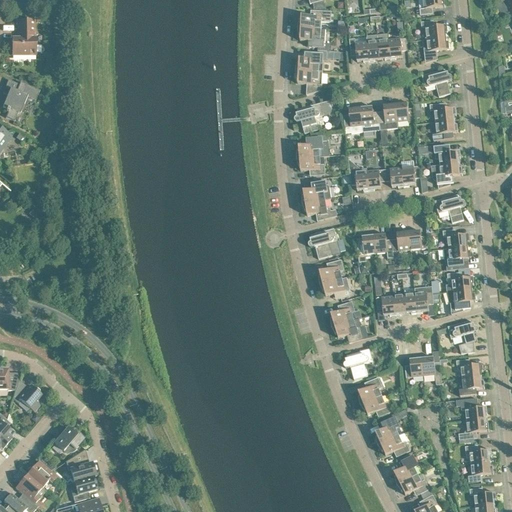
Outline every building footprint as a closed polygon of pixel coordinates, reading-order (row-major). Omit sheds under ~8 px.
[(442,1),(442,0),(423,0),(424,10),(420,10),(420,16),(433,15),(432,9),(445,8),(444,1),(442,1)] [(321,30),(321,23),(329,23),(330,12),(314,12),(314,18),(302,17),(301,21),(300,21),(299,23),(299,24),(298,26),(298,28),(298,29),(321,30)] [(34,39),(34,21),(18,21),(18,39),(12,39),(12,55),(36,55),(36,39),(34,39)] [(426,29),(427,41),(446,39),(446,34),(448,34),(447,27),(434,28),(434,22),(421,23),(422,29),(426,29)] [(325,31),(321,30),(298,29),(298,31),(298,33),(298,34),(299,36),(299,38),(300,38),(300,42),(309,42),(309,48),(318,49),(318,52),(326,52),(330,52),(331,45),(324,45),(325,31)] [(391,61),(389,41),(388,35),(377,36),(378,43),(380,61),(385,60),(385,61),(391,61)] [(380,61),(378,43),(377,36),(367,37),(367,39),(367,44),(369,63),(375,62),(375,61),(380,61)] [(369,63),(367,44),(367,39),(349,41),(351,57),(357,57),(357,63),(363,62),(364,63),(369,63)] [(438,61),(437,52),(450,51),(449,43),(447,44),(446,39),(427,41),(423,41),(426,64),(438,61)] [(406,40),(389,41),(391,61),(396,60),(396,59),(403,58),(402,52),(407,52),(406,40)] [(326,62),(326,52),(318,52),(318,55),(306,54),(306,60),(299,60),(299,64),(298,64),(297,66),(297,67),(296,69),(296,71),(296,72),(319,73),(323,74),(323,62),(326,62)] [(447,83),(450,82),(452,81),(453,80),(453,78),(452,77),(450,76),(449,76),(448,73),(446,74),(445,70),(422,77),(425,89),(436,86),(439,98),(451,95),(447,83)] [(307,96),(322,92),(323,74),(319,73),(296,72),(296,74),(296,76),(296,77),(296,79),(297,81),(298,81),(298,85),(307,85),(307,96)] [(20,115),(21,112),(23,113),(28,103),(32,105),(34,100),(36,101),(40,91),(20,83),(19,85),(8,81),(3,94),(8,96),(3,109),(7,111),(6,112),(8,113),(6,119),(14,122),(18,114),(20,115)] [(315,119),(329,115),(330,114),(331,113),(331,110),(330,109),(329,108),(329,104),(330,104),(330,102),(331,102),(331,101),(297,111),(298,114),(296,115),(297,118),(296,118),(295,119),(295,120),(295,121),(295,122),(296,123),(298,124),(299,124),(302,123),(305,135),(319,131),(315,119)] [(397,123),(395,104),(390,105),(390,106),(384,107),(384,113),(379,113),(381,131),(398,129),(397,123)] [(401,105),(401,104),(395,104),(397,123),(415,121),(413,110),(408,110),(407,104),(401,105)] [(447,104),(430,106),(430,112),(435,112),(436,123),(455,122),(455,117),(456,117),(456,109),(447,110),(447,104)] [(366,107),(361,108),(363,133),(381,131),(379,113),(373,114),(373,108),(367,108),(366,107)] [(350,116),(344,117),(345,129),(351,128),(351,134),(363,133),(361,108),(355,108),(355,110),(349,110),(350,116)] [(455,126),(455,122),(436,123),(437,135),(433,136),(434,142),(453,140),(453,139),(452,134),(458,133),(457,126),(455,126)] [(0,152),(11,137),(0,129),(0,152)] [(329,156),(325,143),(328,143),(327,136),(317,137),(317,140),(307,141),(308,147),(299,147),(299,152),(298,152),(297,153),(297,155),(297,157),(297,158),(297,160),(320,158),(329,158),(329,156)] [(439,155),(441,166),(459,164),(459,160),(461,159),(460,152),(447,153),(447,148),(434,149),(435,155),(439,155)] [(320,166),(320,158),(297,160),(297,162),(297,163),(298,165),(299,167),(299,168),(300,168),(301,172),(313,171),(313,177),(325,176),(324,165),(320,166)] [(369,192),(367,173),(367,170),(361,170),(353,164),(349,169),(351,187),(357,186),(357,192),(364,191),(364,193),(369,192)] [(441,166),(432,167),(433,180),(437,183),(438,186),(439,190),(451,187),(451,185),(454,185),(453,177),(463,176),(462,169),(460,169),(459,164),(441,166)] [(419,167),(402,169),(404,188),(410,188),(410,187),(416,186),(415,180),(421,179),(419,167)] [(404,188),(402,169),(385,171),(386,183),(391,182),(392,188),(398,188),(398,189),(404,188)] [(381,183),(386,183),(385,171),(367,173),(369,192),(375,191),(375,190),(381,189),(381,183)] [(10,193),(11,192),(0,182),(0,184),(0,185),(10,193)] [(332,200),(330,188),(327,189),(326,182),(314,184),(315,190),(303,192),(304,196),(303,197),(302,198),(302,200),(302,202),(302,203),(302,205),(325,201),(332,200)] [(460,209),(463,208),(465,207),(466,206),(466,204),(465,203),(463,202),(462,202),(461,199),(459,199),(458,196),(435,202),(438,215),(449,212),(452,224),(464,221),(460,209)] [(337,217),(336,211),(331,212),(330,208),(326,209),(325,201),(302,205),(303,207),(303,208),(304,210),(305,211),(306,213),(307,213),(307,217),(319,215),(321,222),(337,217)] [(338,242),(334,230),(311,236),(312,239),(310,240),(311,243),(310,243),(309,244),(309,245),(309,246),(309,247),(310,248),(310,249),(312,249),(313,249),(316,248),(319,261),(332,257),(332,256),(338,254),(339,252),(337,242),(338,242)] [(414,233),(414,231),(409,232),(411,251),(428,249),(427,237),(421,238),(421,232),(414,233)] [(448,238),(449,250),(468,248),(468,243),(470,243),(469,236),(456,237),(456,231),(443,232),(444,239),(448,238)] [(411,251),(409,232),(403,232),(403,234),(397,234),(397,240),(392,241),(393,253),(396,253),(411,251)] [(393,253),(392,241),(387,241),(386,236),(380,236),(380,235),(374,236),(376,255),(387,253),(388,259),(394,259),(394,258),(393,253)] [(376,255),(374,236),(368,236),(368,237),(362,238),(363,240),(358,241),(357,240),(359,264),(365,263),(366,261),(366,256),(376,255)] [(468,248),(449,250),(450,261),(446,262),(447,272),(460,271),(459,267),(464,267),(464,260),(471,260),(471,252),(469,253),(468,248)] [(342,280),(340,272),(344,271),(341,261),(330,264),(331,270),(320,273),(321,277),(320,277),(319,279),(319,281),(319,282),(319,284),(320,286),(342,280)] [(453,286),(454,293),(473,291),(472,286),(474,286),(473,279),(461,280),(460,274),(447,275),(449,287),(453,286)] [(351,297),(348,286),(344,287),(342,280),(320,286),(320,287),(321,289),(322,291),(323,292),(324,293),(325,293),(326,297),(338,294),(339,300),(351,297)] [(431,282),(432,288),(433,294),(440,293),(438,281),(431,282)] [(434,306),(433,294),(432,288),(415,290),(415,296),(417,315),(423,314),(423,313),(429,312),(428,306),(434,306)] [(473,295),(473,291),(454,293),(447,293),(450,305),(452,316),(464,313),(471,311),(471,303),(476,302),(475,295),(473,295)] [(417,315),(415,296),(405,297),(406,315),(411,314),(412,315),(417,315)] [(406,315),(405,297),(394,298),(396,317),(401,316),(401,315),(406,315)] [(396,317),(394,298),(376,300),(378,312),(383,311),(384,317),(390,316),(390,318),(396,317)] [(332,320),(331,320),(331,322),(331,323),(331,325),(331,327),(332,328),(354,322),(352,314),(356,313),(352,303),(338,307),(340,313),(331,316),(332,320)] [(364,340),(360,328),(361,328),(360,320),(354,322),(332,328),(332,330),(333,332),(334,333),(335,335),(336,336),(337,335),(338,340),(350,336),(352,343),(364,340)] [(476,342),(475,340),(474,334),(476,334),(478,333),(479,331),(479,330),(478,328),(476,328),(475,328),(474,324),(472,325),(471,322),(448,328),(451,340),(462,338),(464,344),(464,345),(459,347),(461,355),(475,354),(474,343),(476,342)] [(345,360),(346,363),(345,364),(344,366),(344,367),(345,369),(346,369),(348,369),(351,369),(354,381),(368,377),(365,365),(373,362),(370,350),(347,357),(347,360),(345,360)] [(424,377),(422,358),(416,359),(416,360),(410,361),(411,367),(405,367),(406,379),(424,377)] [(428,359),(427,358),(422,358),(424,377),(435,376),(436,386),(442,386),(440,368),(440,364),(434,364),(434,358),(428,359)] [(461,368),(463,380),(482,378),(481,373),(483,373),(482,365),(470,367),(469,361),(457,362),(457,368),(461,368)] [(0,390),(7,391),(7,392),(16,392),(19,381),(20,376),(19,376),(19,379),(16,377),(8,377),(8,371),(3,371),(2,369),(0,368),(0,390)] [(482,382),(482,378),(463,380),(464,391),(460,392),(460,398),(477,396),(476,390),(485,389),(484,382),(482,382)] [(382,397),(379,390),(383,389),(379,379),(368,383),(370,389),(359,393),(360,397),(359,398),(359,399),(359,401),(359,403),(360,404),(360,406),(382,397)] [(35,390),(34,389),(31,386),(28,389),(19,381),(16,392),(13,400),(19,405),(21,402),(34,413),(40,406),(36,403),(42,396),(39,394),(40,393),(40,391),(37,389),(36,389),(35,390)] [(393,413),(389,403),(385,404),(382,397),(360,406),(361,408),(362,409),(363,411),(364,412),(365,413),(366,413),(368,417),(379,412),(381,417),(393,413)] [(488,416),(487,408),(478,409),(477,400),(456,402),(457,408),(461,408),(462,411),(466,411),(467,422),(486,420),(486,416),(488,416)] [(0,439),(7,445),(12,440),(10,439),(13,435),(5,428),(9,424),(10,425),(11,424),(0,415),(0,439)] [(399,437),(396,430),(399,428),(395,419),(384,423),(387,429),(375,434),(377,438),(376,438),(376,440),(376,442),(377,443),(377,445),(378,447),(399,437)] [(477,439),(477,434),(489,432),(489,425),(487,425),(486,420),(467,422),(468,430),(464,435),(459,435),(460,441),(477,439)] [(63,452),(64,452),(66,453),(69,454),(72,454),(74,453),(77,451),(75,449),(84,439),(78,435),(76,437),(68,429),(54,445),(63,452)] [(402,444),(399,437),(378,447),(379,448),(380,450),(381,451),(382,452),(383,453),(384,453),(386,457),(397,452),(399,457),(410,452),(406,442),(402,444)] [(471,459),(472,465),(491,463),(490,458),(492,458),(491,451),(479,452),(478,446),(465,448),(467,459),(471,459)] [(85,451),(66,463),(68,471),(71,471),(74,483),(96,477),(92,464),(89,465),(85,451)] [(418,476),(414,469),(418,467),(413,458),(402,463),(405,468),(394,474),(396,478),(395,478),(395,480),(395,482),(396,483),(397,485),(397,487),(418,476)] [(39,462),(39,463),(27,476),(42,489),(49,481),(52,484),(57,478),(39,462)] [(494,475),(493,468),(491,468),(491,463),(472,465),(473,477),(468,477),(469,484),(482,482),(481,476),(494,475)] [(46,492),(42,489),(27,476),(16,489),(22,495),(34,505),(46,492)] [(430,491),(425,481),(421,483),(418,476),(397,487),(398,488),(399,489),(400,491),(401,492),(403,493),(404,492),(406,496),(416,491),(419,496),(421,495),(422,498),(431,493),(430,491)] [(96,477),(74,483),(76,490),(71,492),(74,504),(86,500),(85,494),(97,491),(94,478),(96,477)] [(475,496),(476,508),(495,506),(494,501),(496,501),(496,494),(483,495),(482,489),(470,491),(470,497),(475,496)] [(437,511),(434,507),(438,505),(431,493),(422,498),(424,501),(422,502),(425,507),(416,511),(437,511)] [(34,511),(37,508),(34,505),(22,495),(18,500),(11,494),(9,497),(7,497),(4,500),(5,502),(4,503),(6,505),(14,511),(25,511),(26,511),(34,511)] [(101,511),(100,507),(98,499),(57,511),(56,511),(101,511)]
